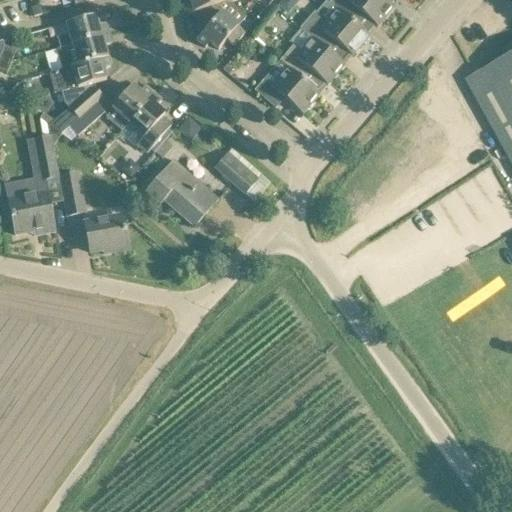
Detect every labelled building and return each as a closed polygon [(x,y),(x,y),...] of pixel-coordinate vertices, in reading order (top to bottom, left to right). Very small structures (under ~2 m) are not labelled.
[(187,17),(195,14),(216,7),(227,3),(226,0),(189,0),(192,6),(184,9),(187,17)] [(359,13),(377,28),(394,8),(384,0),(333,0),(330,4),(351,22),(359,13)] [(351,22),(330,4),(327,2),(315,16),(314,14),(300,29),(311,39),(326,51),(334,42),(352,58),(369,38),(351,22)] [(40,6),(30,9),(33,18),(43,15),(40,6)] [(216,7),(195,14),(202,35),(197,42),(205,49),(210,44),(218,51),(226,42),(234,48),(245,35),(237,29),(238,29),(222,16),(219,17),(216,7)] [(58,39),(61,50),(108,37),(105,26),(98,28),(95,17),(67,25),(70,36),(58,39)] [(57,51),(62,71),(107,58),(104,49),(111,47),(108,37),(61,50),(57,51)] [(279,64),(287,72),(289,70),(301,80),(309,71),(327,87),(344,67),(326,51),(311,39),(300,52),(294,46),(279,64)] [(511,164),(511,44),(504,49),(509,56),(465,81),(511,164)] [(16,52),(4,47),(0,57),(0,71),(7,75),(16,52)] [(68,91),(62,93),(65,105),(70,111),(51,128),(50,128),(60,135),(61,135),(69,127),(96,104),(96,105),(103,99),(94,89),(93,85),(107,82),(104,71),(110,69),(107,58),(62,71),(68,91)] [(237,71),(234,74),(234,78),(237,81),(242,81),(245,77),(244,73),(241,70),(237,71)] [(319,96),(301,80),(289,70),(287,72),(273,89),(264,81),(254,92),(276,111),(284,101),(302,116),(319,96)] [(122,133),(129,125),(128,124),(152,96),(145,90),(140,95),(132,88),(112,110),(113,111),(106,119),(122,133)] [(128,124),(129,125),(144,138),(137,146),(147,155),(171,127),(162,119),(165,116),(156,109),(161,104),(152,96),(128,124)] [(96,104),(69,127),(77,136),(78,138),(90,127),(105,114),(96,105),(96,104)] [(189,119),(178,131),(189,141),(200,129),(189,119)] [(8,203),(0,204),(4,224),(12,223),(15,237),(40,232),(41,236),(55,233),(51,213),(50,205),(48,194),(45,181),(57,179),(52,149),(52,148),(49,129),(50,128),(51,128),(49,127),(42,121),(40,121),(43,140),(32,142),(39,179),(34,180),(20,183),(22,195),(7,198),(8,201),(8,203)] [(50,128),(49,129),(52,148),(62,135),(61,135),(60,135),(50,128)] [(215,170),(245,196),(258,181),(228,155),(215,170)] [(140,170),(131,162),(123,171),(132,179),(140,170)] [(164,203),(194,229),(219,201),(173,162),(140,201),(155,213),(164,203)] [(59,179),(67,218),(84,215),(77,176),(59,179)] [(84,225),(86,235),(90,254),(111,250),(111,254),(129,251),(122,218),(84,225)]
